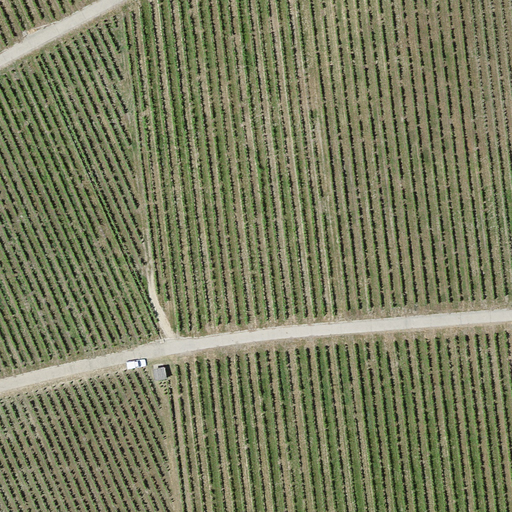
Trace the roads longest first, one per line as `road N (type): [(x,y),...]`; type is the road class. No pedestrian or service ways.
road 1 (track): [(511,316),(190,345),(0,386)]
road 2 (track): [(0,72),(136,0)]
